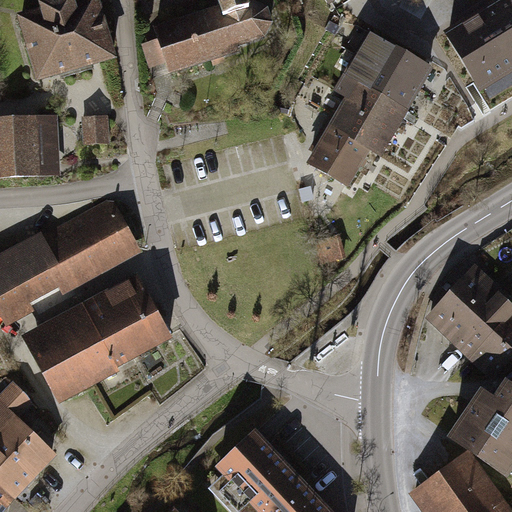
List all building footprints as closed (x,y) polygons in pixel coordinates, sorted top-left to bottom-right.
[(24,18),(41,78),(120,57),(105,0),(89,0),(82,2),(81,0),(46,0),(49,11),(24,18)] [(170,71),(173,82),(279,49),(288,29),(281,8),(264,0),(256,3),(255,0),(220,0),(224,13),(158,33),(161,45),(147,49),(155,75),(170,71)] [(411,0),(408,9),(426,17),(433,0),(411,0)] [(511,0),(507,0),(448,37),(479,88),(511,68),(511,0)] [(384,160),(436,70),(372,34),(349,75),(345,73),(334,93),(342,97),(336,109),(339,111),(308,165),(351,190),(372,153),(384,160)] [(114,118),(88,119),(90,150),(115,149),(114,118)] [(59,125),(0,127),(0,187),(62,184),(59,125)] [(0,312),(9,329),(144,256),(114,201),(0,262),(0,312)] [(342,233),(314,241),(320,264),(348,256),(342,233)] [(478,370),(481,367),(499,383),(511,368),(511,288),(508,293),(476,265),(428,320),(478,370)] [(141,278),(26,345),(63,406),(177,340),(141,278)] [(0,511),(8,511),(64,451),(25,415),(42,396),(19,375),(0,395),(0,511)] [(511,391),(508,389),(498,405),(485,396),(455,443),(511,478),(511,391)] [(322,511),(254,441),(219,476),(254,511),(322,511)] [(414,498),(423,511),(510,511),(471,458),(414,498)]
